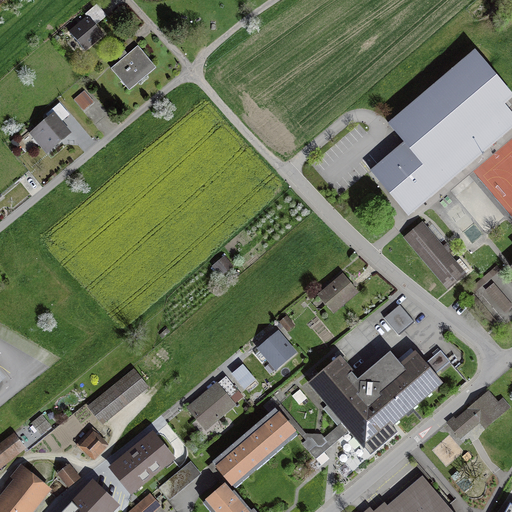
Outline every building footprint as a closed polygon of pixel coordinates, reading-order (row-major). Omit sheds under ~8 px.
[(89,18),(71,33),(83,49),(101,35),(94,25),(106,16),(97,5),(85,14),(89,18)] [(137,48),(113,70),(127,86),(152,65),(137,48)] [(372,171),(408,215),(511,127),(511,113),(504,104),(511,96),(511,94),(475,52),(389,125),(405,143),(372,171)] [(83,92),(74,100),(83,111),(93,103),(83,92)] [(50,118),(33,132),(49,151),(69,135),(59,123),(69,115),(59,103),(47,113),(50,118)] [(448,288),(466,273),(422,222),(405,236),(448,288)] [(225,257),(213,266),(220,275),(232,266),(225,257)] [(357,293),(344,276),(319,296),(332,313),(357,293)] [(414,324),(402,311),(387,325),(399,338),(414,324)] [(286,317),(280,322),(289,332),(295,327),(286,317)] [(294,352),(278,333),(260,348),(276,368),(294,352)] [(384,353),(354,379),(337,359),(306,385),(361,448),(384,429),(438,383),(412,353),(396,367),(384,353)] [(255,379),(243,366),(232,375),(244,389),(255,379)] [(135,372),(112,390),(122,403),(145,386),(135,372)] [(217,386),(189,409),(206,429),(233,406),(217,386)] [(112,390),(90,407),(100,420),(122,403),(112,390)] [(454,419),(447,425),(459,439),(479,422),(484,428),(509,408),(501,399),(497,402),(489,394),(456,422),(454,419)] [(290,431),(275,412),(212,463),(228,482),(290,431)] [(46,420),(36,428),(41,434),(51,426),(46,420)] [(82,440),(78,445),(83,450),(86,446),(94,454),(102,445),(95,438),(98,434),(93,429),(88,434),(84,430),(78,436),(82,440)] [(174,458),(153,432),(110,467),(132,493),(174,458)] [(13,439),(0,448),(0,464),(21,449),(13,439)] [(191,463),(161,487),(170,498),(199,473),(191,463)] [(67,465),(58,472),(70,486),(78,479),(67,465)] [(21,469),(14,478),(17,481),(0,501),(0,511),(30,511),(47,492),(21,469)] [(361,511),(451,511),(423,477),(390,505),(382,495),(361,511)] [(93,480),(62,511),(112,511),(119,505),(93,480)] [(213,511),(245,511),(221,483),(202,499),(213,511)] [(151,511),(159,505),(150,495),(129,511),(151,511)]
